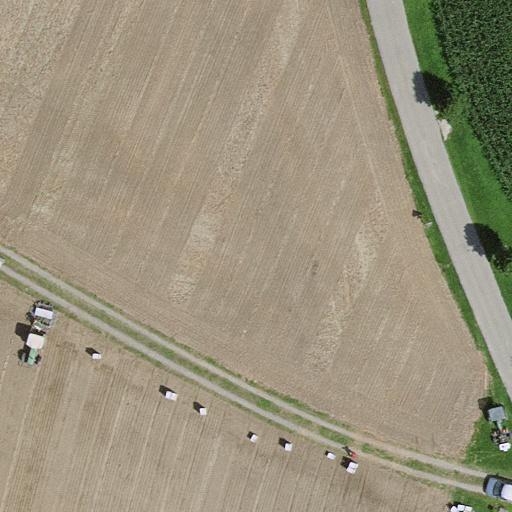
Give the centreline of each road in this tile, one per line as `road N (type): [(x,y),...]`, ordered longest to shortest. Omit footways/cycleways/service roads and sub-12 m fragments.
road 1 (track): [(511,488),(376,455),(180,363),(0,258)]
road 2 (unclassified): [(511,346),(436,177),(384,0)]
